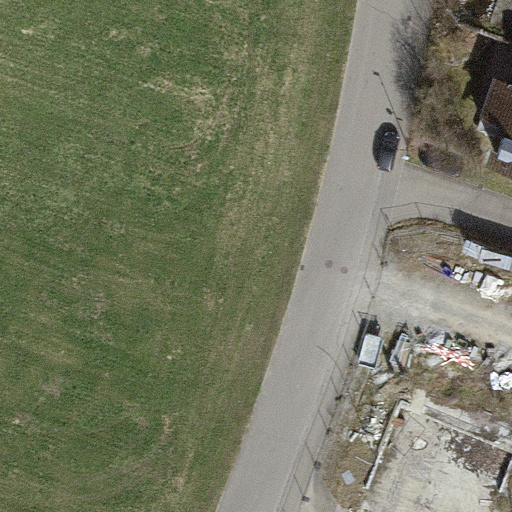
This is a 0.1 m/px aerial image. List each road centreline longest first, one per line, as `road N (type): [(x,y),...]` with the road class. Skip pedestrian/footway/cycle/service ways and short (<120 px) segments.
road 1 (residential): [(247,511),(355,182)]
road 2 (residential): [(355,182),(393,0)]
road 3 (residential): [(355,182),(511,230)]
